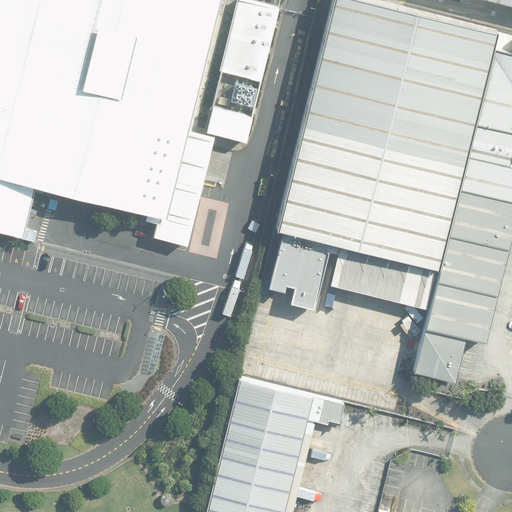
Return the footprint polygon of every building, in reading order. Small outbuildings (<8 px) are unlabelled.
[(0,0),(0,227),(24,234),(36,182),(166,213),(217,0),(0,0)] [(279,7),(247,0),(235,0),(205,128),(248,138),(279,7)] [(492,29),(372,0),(326,0),(261,266),(424,306),(492,29)] [(511,34),(492,29),(424,306),(408,370),(450,380),(461,335),(481,340),(511,215),(511,164),(506,163),(511,139),(511,34)] [(210,511),(287,511),(318,394),(245,376),(210,511)]
